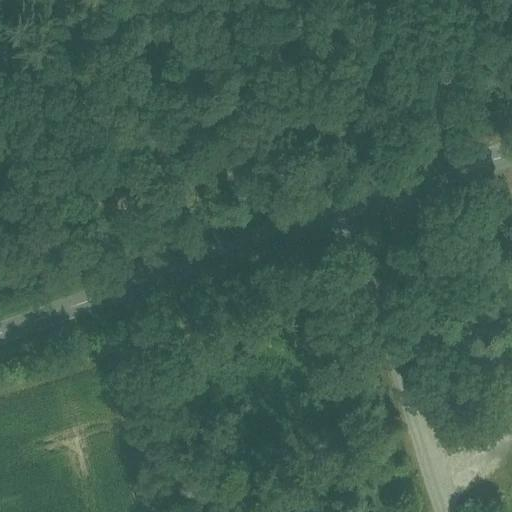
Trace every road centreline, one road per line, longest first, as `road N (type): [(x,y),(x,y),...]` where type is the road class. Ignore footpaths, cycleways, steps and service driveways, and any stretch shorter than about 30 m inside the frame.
road 1 (secondary): [(340,209),(0,335)]
road 2 (unclassified): [(438,511),(340,209)]
road 3 (secondary): [(511,156),(340,209)]
